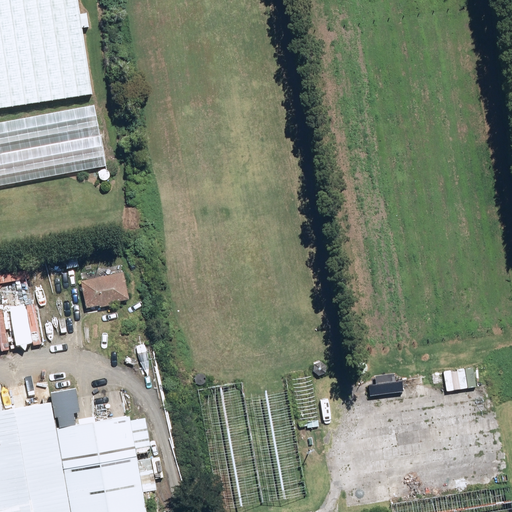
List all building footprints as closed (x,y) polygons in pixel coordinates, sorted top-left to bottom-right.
[(0,152),(102,134),(96,103),(0,120),(0,152)] [(102,134),(0,152),(0,186),(108,167),(102,134)] [(262,220),(170,231),(187,367),(279,356),(262,220)] [(68,256),(69,267),(82,266),(81,255),(68,256)] [(0,273),(0,282),(33,277),(32,268),(0,273)] [(128,271),(84,278),(89,307),(133,298),(128,271)] [(28,305),(34,346),(45,344),(39,303),(28,305)] [(12,349),(6,308),(0,309),(0,328),(3,350),(12,349)] [(484,374),(464,376),(464,384),(485,383),(484,374)] [(287,376),(194,390),(214,511),(303,511),(309,511),(287,376)] [(59,511),(38,395),(0,401),(0,511),(59,511)] [(43,421),(59,511),(137,511),(118,407),(43,421)] [(398,426),(360,431),(365,470),(506,451),(502,419),(399,433),(398,426)] [(511,511),(511,481),(393,501),(394,511),(511,511)]
